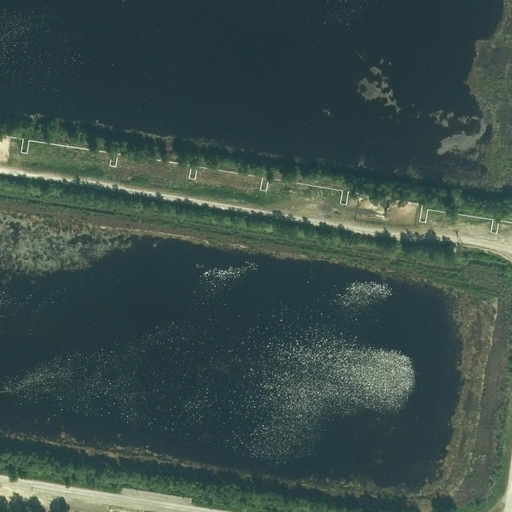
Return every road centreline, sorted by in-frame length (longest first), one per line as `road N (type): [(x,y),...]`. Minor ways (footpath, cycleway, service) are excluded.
road 1 (track): [(0,164),(511,242)]
road 2 (track): [(226,511),(0,475)]
